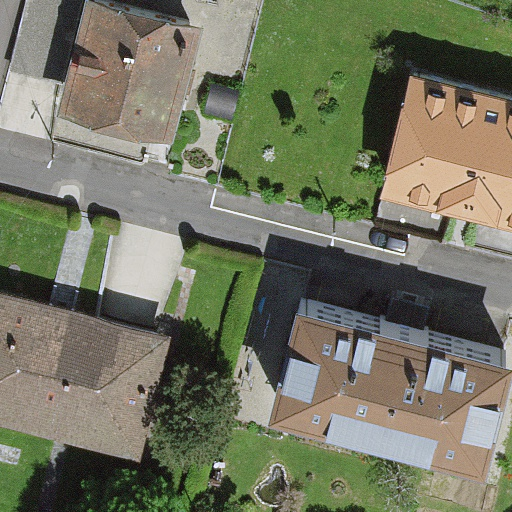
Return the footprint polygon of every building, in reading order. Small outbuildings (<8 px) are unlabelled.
[(24,0),(9,65),(61,78),(80,0),(24,0)] [(56,100),(173,128),(201,16),(135,0),(80,0),(61,78),(56,100)] [(511,88),(411,65),(384,183),(511,212),(511,88)] [(168,329),(0,287),(0,417),(137,452),(168,329)] [(510,342),(296,291),(269,403),(483,454),(510,342)]
